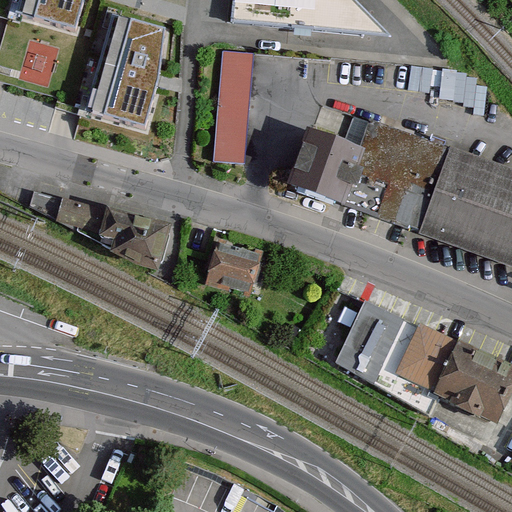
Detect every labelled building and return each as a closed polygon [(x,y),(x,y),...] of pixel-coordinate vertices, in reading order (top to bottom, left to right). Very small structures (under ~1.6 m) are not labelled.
[(82,0),(12,0),(6,20),(71,39),(82,0)] [(240,0),(239,24),(365,35),(397,38),(357,0),(240,0)] [(159,40),(105,22),(71,124),(125,142),(159,40)] [(62,48),(31,40),(20,81),(51,89),(62,48)] [(221,54),(214,163),(246,166),(254,57),(221,54)] [(445,73),(442,101),(475,104),(478,76),(445,73)] [(379,156),(359,209),(423,233),(452,152),(367,121),(358,148),(379,156)] [(294,185),(359,209),(379,156),(358,148),(314,131),(294,185)] [(452,152),(423,233),(511,264),(511,167),(453,147),(452,152)] [(179,226),(63,202),(59,219),(137,262),(168,271),(179,226)] [(208,288),(254,300),(265,258),(219,246),(208,288)] [(380,387),(412,323),(370,302),(339,366),(380,387)] [(396,376),(502,427),(511,407),(511,366),(422,322),(396,376)]
